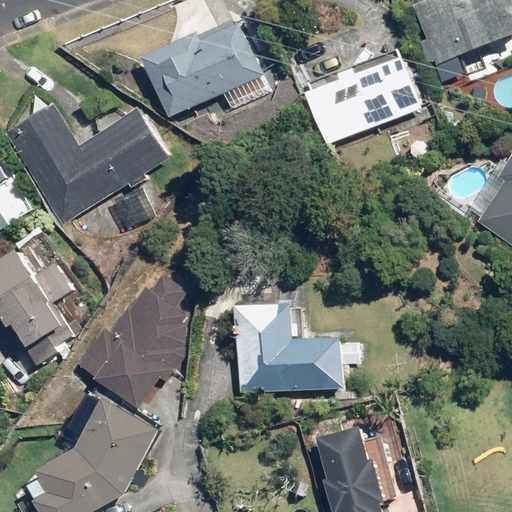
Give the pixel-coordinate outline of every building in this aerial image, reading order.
[(511,39),(511,0),(426,0),(439,36),(431,39),(440,65),(511,39)] [(214,31),(155,53),(180,119),(201,111),(206,123),(279,96),(251,21),(215,34),(214,31)] [(314,90),(334,144),(437,106),(417,52),(314,90)] [(88,143),(65,102),(11,133),(63,224),(185,155),(157,105),(88,143)] [(439,157),(429,130),(395,143),(405,170),(439,157)] [(0,234),(19,225),(0,190),(0,185),(21,175),(0,136),(0,234)] [(511,171),(509,176),(511,177),(511,186),(488,222),(511,238),(511,171)] [(66,262),(50,235),(0,263),(0,297),(19,287),(22,292),(12,298),(26,322),(28,321),(41,344),(81,322),(69,301),(89,290),(71,259),(66,262)] [(85,363),(144,408),(167,377),(173,381),(199,346),(191,340),(200,327),(191,320),(198,310),(188,303),(200,288),(179,272),(168,287),(159,280),(117,335),(111,330),(85,363)] [(357,389),(357,365),(368,365),(368,342),(357,342),(357,337),(305,337),(305,304),(250,304),(250,389),(357,389)] [(96,511),(135,492),(171,423),(144,408),(121,396),(96,442),(35,474),(54,511),(96,511)] [(376,421),(332,433),(344,475),(337,477),(347,511),(399,511),(396,498),(401,497),(389,455),(386,456),(376,421)]
